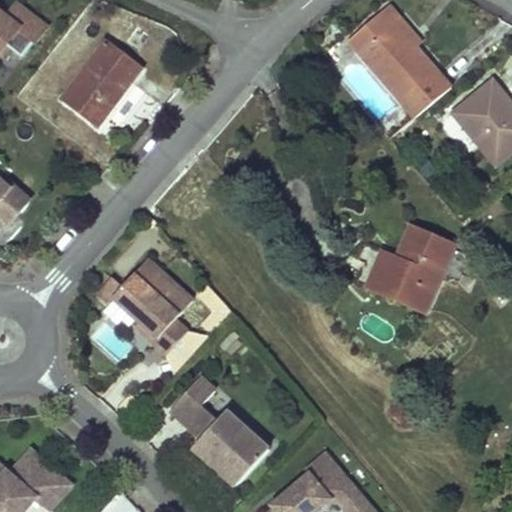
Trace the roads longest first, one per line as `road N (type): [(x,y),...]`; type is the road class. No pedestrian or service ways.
road 1 (residential): [(2,337),(60,281),(264,31)]
road 2 (residential): [(168,511),(2,337)]
